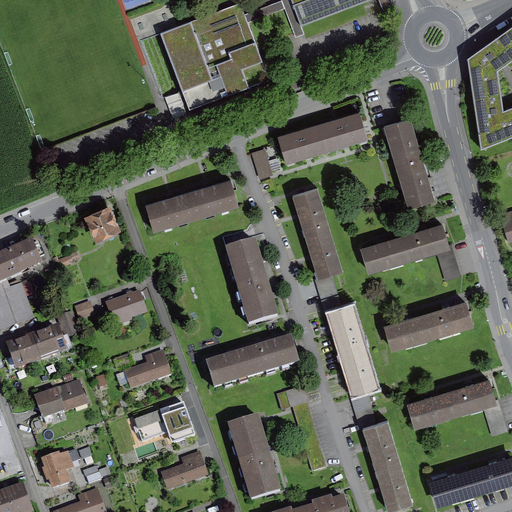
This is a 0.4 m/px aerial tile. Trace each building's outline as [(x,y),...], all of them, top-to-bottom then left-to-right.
[(295,37),(304,34),(301,24),(291,0),(281,0),(282,0),(244,14),(248,22),(284,8),(295,37)] [(364,0),(291,0),(301,24),(364,0)] [(240,2),(215,12),(223,32),(248,22),(244,14),(240,2)] [(269,79),(248,22),(223,32),(215,12),(160,32),(189,109),(269,79)] [(511,61),(511,28),(467,60),(481,150),(511,138),(511,108),(501,113),(496,73),(511,61)] [(301,78),(199,117),(202,124),(304,86),(301,78)] [(178,92),(165,97),(173,118),(186,113),(178,92)] [(317,127),(326,154),(367,141),(358,115),(317,127)] [(384,126),(396,167),(422,159),(410,118),(384,126)] [(285,166),(326,154),(317,127),(277,139),(285,166)] [(259,180),(272,176),(265,151),(252,155),(259,180)] [(279,158),(271,159),(272,169),(280,168),(279,158)] [(396,167),(408,207),(434,199),(422,159),(396,167)] [(186,193),(194,219),(236,207),(229,180),(186,193)] [(293,195),(306,237),(330,229),(317,188),(293,195)] [(152,231),(194,219),(186,193),(145,205),(152,231)] [(97,238),(118,229),(108,208),(87,217),(97,238)] [(511,210),(500,214),(508,242),(511,240),(511,210)] [(410,248),(413,257),(448,246),(442,225),(400,238),(404,250),(410,248)] [(306,237),(318,278),(342,271),(330,229),(306,237)] [(362,249),(369,270),(413,257),(410,248),(404,250),(400,238),(362,249)] [(227,250),(238,287),(266,278),(255,241),(227,250)] [(40,262),(38,259),(44,256),(38,243),(33,246),(31,242),(10,252),(19,272),(40,262)] [(17,272),(19,272),(10,252),(0,256),(0,329),(32,318),(21,285),(10,290),(5,279),(18,273),(17,272)] [(57,257),(53,258),(57,269),(75,263),(74,261),(78,260),(76,254),(58,260),(57,257)] [(458,273),(458,257),(443,258),(443,274),(458,273)] [(332,277),(317,281),(321,295),(336,290),(332,277)] [(238,287),(249,324),(277,316),(266,278),(238,287)] [(336,290),(321,295),(325,309),(340,304),(336,290)] [(114,325),(148,313),(140,292),(107,304),(114,325)] [(94,315),(90,302),(74,308),(79,320),(94,315)] [(472,324),(466,303),(424,315),(427,327),(433,325),(436,334),(472,324)] [(365,345),(352,304),(329,311),(341,352),(365,345)] [(72,313),(57,318),(65,339),(79,334),(72,313)] [(427,327),(424,315),(385,327),(392,348),(436,334),(433,325),(427,327)] [(66,353),(57,328),(4,346),(13,372),(66,353)] [(291,338),(249,350),(256,375),(298,362),(291,338)] [(377,387),(365,345),(341,352),(354,394),(377,387)] [(249,350),(207,363),(215,387),(256,375),(249,350)] [(131,389),(171,375),(163,351),(146,357),(148,364),(125,372),(131,389)] [(88,405),(79,380),(33,396),(41,421),(88,405)] [(495,401),(489,380),(447,393),(451,405),(457,403),(459,412),(495,401)] [(304,387),(287,392),(291,407),(308,401),(304,387)] [(291,407),(287,392),(278,395),(282,409),(291,407)] [(367,393),(352,397),(356,411),(371,407),(367,393)] [(451,405),(447,393),(409,404),(415,425),(459,412),(457,403),(451,405)] [(376,421),(371,407),(356,411),(360,425),(376,421)] [(309,408),(294,412),(312,471),(326,467),(309,408)] [(164,435),(156,409),(138,415),(141,423),(117,431),(123,449),(164,435)] [(229,425),(241,462),(268,454),(257,416),(229,425)] [(376,469),(400,461),(387,420),(363,427),(376,469)] [(85,465),(94,463),(91,447),(82,449),(85,465)] [(67,451),(39,461),(50,492),(71,484),(66,473),(74,470),(67,451)] [(209,477),(200,452),(182,458),(185,466),(161,474),(168,492),(209,477)] [(241,462),(252,499),(279,491),(268,454),(241,462)] [(511,480),(511,457),(470,470),(474,482),(480,480),(483,489),(511,480)] [(388,510),(412,503),(400,461),(376,469),(388,510)] [(474,482),(470,470),(432,482),(439,503),(483,489),(480,480),(474,482)] [(33,511),(23,484),(0,491),(0,511),(33,511)] [(106,511),(98,489),(78,496),(81,505),(59,511),(106,511)] [(303,511),(347,511),(343,498),(303,510),(303,511)]
